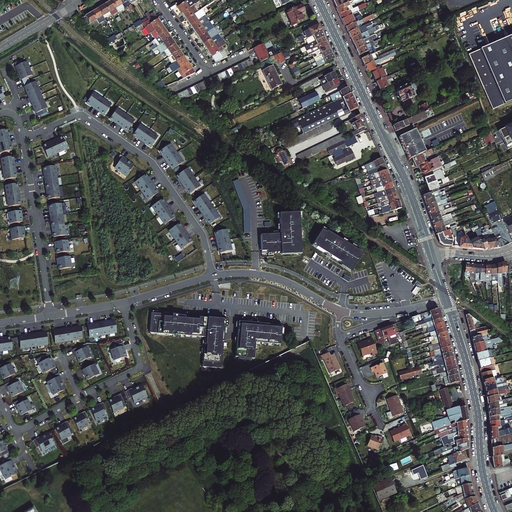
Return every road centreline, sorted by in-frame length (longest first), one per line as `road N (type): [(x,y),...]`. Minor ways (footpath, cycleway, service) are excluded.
road 1 (residential): [(213,276),(201,232),(146,158),(83,115),(23,139)]
road 2 (primary): [(318,0),(408,186),(430,250)]
road 3 (primary): [(446,299),(473,390),(494,511)]
road 4 (residential): [(23,139),(50,316)]
road 5 (residential): [(213,276),(270,276),(340,310)]
road 6 (residential): [(80,396),(138,366),(122,302)]
